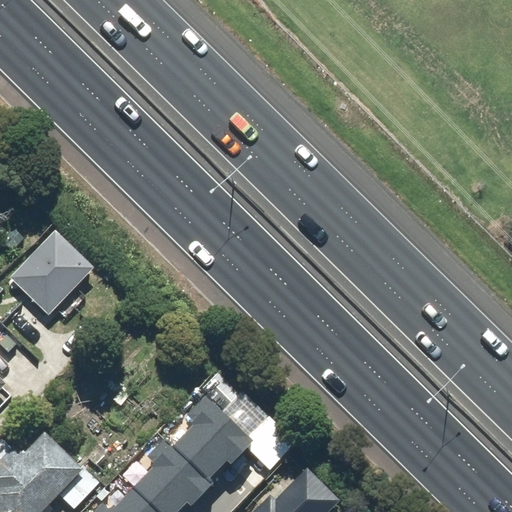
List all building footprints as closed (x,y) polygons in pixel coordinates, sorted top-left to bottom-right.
[(64,230),(18,276),(56,314),(102,268),(64,230)] [(0,396),(13,383),(0,369),(0,396)] [(260,442),(213,396),(196,413),(203,421),(181,444),(216,479),(234,462),(237,465),(260,442)] [(0,502),(10,511),(47,511),(91,467),(53,431),(32,453),(22,444),(0,466),(0,502)] [(181,444),(173,436),(156,453),(164,461),(140,485),(167,511),(184,511),(194,502),(197,505),(220,482),(216,479),(181,444)] [(275,503),(268,497),(252,511),(327,511),(339,500),(308,469),(275,503)] [(109,501),(98,511),(167,511),(140,485),(117,509),(109,501)]
